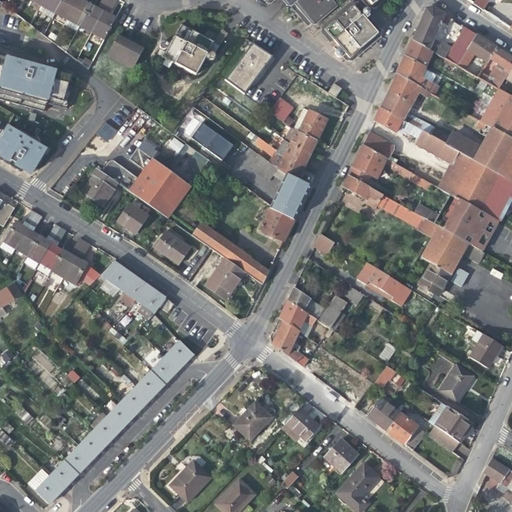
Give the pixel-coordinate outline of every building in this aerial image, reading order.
[(45,0),(42,6),(39,12),(51,18),(54,13),(60,0),(45,0)] [(66,19),(76,0),(60,0),(54,13),(66,19)] [(83,1),(82,0),(76,0),(66,19),(79,26),(91,4),(86,2),(83,1)] [(101,0),(97,8),(102,11),(108,0),(101,0)] [(108,0),(102,11),(109,14),(116,0),(108,0)] [(273,0),(284,0),(289,5),(294,1),(311,20),(313,22),(317,22),(337,5),(337,0),(265,0),(266,1),(272,1),(273,0)] [(483,0),(474,0),(472,3),(483,11),(488,3),(483,0)] [(305,24),(311,20),(294,1),(289,5),(305,24)] [(91,32),(102,11),(97,8),(95,7),(91,4),(79,26),(91,32)] [(366,18),(362,14),(353,4),(325,29),(339,46),(343,50),(349,57),(378,33),(367,21),(366,18)] [(447,28),(452,19),(432,6),(426,8),(420,22),(412,41),(432,52),(445,59),(452,48),(441,42),(440,43),(433,40),(440,23),(447,28)] [(109,14),(102,11),(91,32),(88,37),(101,44),(115,18),(112,16),(109,14)] [(76,31),(79,26),(66,19),(63,24),(76,31)] [(195,74),(204,58),(207,53),(209,50),(213,42),(181,25),(174,38),(171,44),(167,51),(164,57),(195,74)] [(457,66),(477,35),(465,27),(452,48),(445,59),(457,66)] [(132,69),(143,49),(131,43),(117,35),(106,56),(132,69)] [(487,63),(489,59),(496,48),(488,42),(477,35),(457,66),(464,70),(474,55),(487,63)] [(161,48),(167,51),(171,44),(166,41),(165,43),(164,42),(161,43),(160,44),(160,46),(161,48)] [(432,52),(412,41),(405,57),(397,75),(427,92),(431,94),(434,95),(438,87),(421,77),(432,52)] [(272,56),(252,43),(224,78),(245,94),(267,63),(272,56)] [(497,65),(490,76),(486,82),(491,85),(496,88),(499,90),(506,79),(511,69),(511,57),(496,48),(489,59),(497,65)] [(209,54),(207,53),(204,58),(209,60),(210,59),(212,59),(214,59),(215,57),(215,55),(214,54),(212,52),(211,53),(209,54)] [(92,62),(80,54),(76,60),(88,68),(92,62)] [(0,81),(0,90),(46,103),(55,71),(56,68),(39,64),(39,67),(34,65),(23,62),(24,59),(7,55),(7,58),(0,81)] [(0,99),(44,112),(46,103),(0,90),(0,81),(7,58),(0,55),(0,99)] [(55,71),(46,103),(67,109),(73,86),(68,85),(71,75),(55,71)] [(478,77),(486,82),(490,76),(482,71),(478,77)] [(419,93),(424,96),(427,92),(397,75),(396,77),(391,88),(381,108),(394,115),(398,108),(407,113),(419,93)] [(336,96),(341,88),(333,83),(328,91),(336,96)] [(490,99),(496,88),(491,85),(485,96),(490,99)] [(478,120),(489,126),(507,94),(499,90),(496,88),(490,99),(489,101),(478,120)] [(493,129),(511,96),(507,94),(489,126),(491,128),(493,129)] [(511,97),(511,96),(493,129),(511,139),(511,97)] [(268,102),(264,108),(288,126),(292,120),(287,116),(292,109),(279,99),(273,106),(268,102)] [(298,131),(317,140),(322,129),(327,120),(308,111),(302,108),(293,128),(298,131)] [(410,134),(413,135),(417,128),(394,115),(381,108),(375,121),(396,133),(398,130),(409,135),(410,134)] [(434,128),(407,113),(398,108),(394,115),(417,128),(422,131),(430,135),(434,128)] [(105,122),(96,133),(107,142),(116,131),(105,122)] [(233,145),(202,122),(191,137),(222,160),(233,145)] [(4,132),(0,138),(0,154),(1,155),(0,157),(0,159),(20,172),(23,168),(32,173),(34,169),(43,154),(45,149),(36,144),(18,133),(7,127),(4,132)] [(290,127),(284,139),(290,143),(310,153),(313,147),(317,140),(298,131),(293,128),(290,127)] [(422,131),(417,128),(413,135),(418,138),(422,131)] [(434,128),(430,135),(445,144),(449,136),(434,128)] [(479,149),(473,160),(499,175),(511,181),(511,139),(493,129),(491,128),(479,149)] [(19,130),(18,133),(36,144),(38,141),(19,130)] [(376,135),(370,131),(363,145),(369,148),(376,135)] [(438,187),(455,196),(480,210),(499,175),(473,160),(445,144),(430,135),(422,131),(418,138),(415,143),(451,163),(438,187)] [(451,134),(449,136),(445,144),(473,160),(479,149),(451,134)] [(394,145),(376,135),(369,148),(386,158),(388,154),(394,145)] [(174,137),(167,146),(177,154),(184,145),(174,137)] [(274,157),(270,163),(277,168),(285,173),(298,179),(300,174),(304,166),(277,153),(276,153),(277,150),(259,137),(255,142),(274,157)] [(150,157),(157,147),(144,138),(137,148),(150,157)] [(284,139),(277,153),(304,166),(308,159),(310,153),(290,143),(284,139)] [(384,163),(392,167),(394,162),(386,158),(369,148),(363,145),(358,157),(352,167),(348,176),(366,186),(371,176),(377,179),(384,163)] [(140,165),(147,155),(136,147),(130,157),(140,165)] [(199,172),(208,161),(196,151),(187,162),(199,172)] [(46,156),(43,154),(34,169),(37,171),(46,156)] [(269,208),(270,208),(293,220),(302,201),(310,185),(298,179),(285,173),(277,168),(270,163),(258,154),(250,166),(269,180),(273,174),(281,181),(270,205),(269,208)] [(397,160),(388,154),(386,158),(394,162),(396,163),(397,160)] [(147,155),(140,165),(133,174),(124,188),(166,218),(167,218),(190,186),(166,169),(147,155)] [(107,160),(100,171),(113,180),(123,167),(112,159),(107,160)] [(391,168),(395,173),(399,165),(396,163),(394,162),(392,167),(391,168)] [(412,173),(399,165),(395,173),(408,180),(412,173)] [(124,188),(133,174),(123,167),(113,180),(117,183),(124,188)] [(91,175),(93,176),(112,190),(117,183),(113,180),(100,171),(96,168),(91,175)] [(497,220),(511,191),(511,181),(499,175),(480,210),(497,220)] [(114,191),(112,190),(93,176),(82,191),(93,200),(103,206),(114,191)] [(378,205),(398,217),(404,207),(366,186),(348,176),(343,187),(365,200),(364,202),(376,209),(378,205)] [(455,196),(438,226),(439,227),(468,243),(482,251),(490,236),(499,221),(497,220),(480,210),(455,196)] [(2,201),(0,205),(0,225),(3,227),(15,209),(8,204),(2,201)] [(126,227),(134,233),(147,215),(130,203),(117,221),(126,227)] [(419,204),(414,213),(423,218),(434,224),(438,215),(419,204)] [(414,213),(404,207),(398,217),(417,228),(423,218),(414,213)] [(270,234),(283,241),(293,220),(270,208),(259,229),(270,234)] [(22,226),(28,229),(36,215),(31,211),(22,226)] [(36,215),(28,229),(33,233),(42,218),(36,215)] [(416,229),(433,239),(439,227),(438,226),(434,224),(423,218),(417,228),(416,229)] [(15,250),(28,229),(22,226),(19,224),(16,222),(4,243),(15,250)] [(212,250),(224,258),(244,272),(262,284),(268,272),(250,259),(251,258),(201,223),(192,235),(212,250)] [(46,240),(51,243),(60,229),(55,226),(46,240)] [(422,258),(430,263),(451,274),(457,262),(462,255),(468,243),(439,227),(433,239),(422,258)] [(36,234),(33,233),(28,229),(15,250),(27,257),(40,236),(36,234)] [(60,229),(51,243),(57,247),(66,232),(60,229)] [(168,256),(178,263),(189,247),(166,231),(155,247),(168,256)] [(335,243),(320,234),(318,239),(315,245),(329,253),(335,243)] [(39,264),(51,243),(46,240),(44,239),(40,236),(27,257),(39,264)] [(70,255),(76,258),(85,243),(79,240),(70,255)] [(57,247),(51,243),(39,264),(51,271),(64,251),(61,249),(57,247)] [(85,243),(76,258),(82,261),(91,247),(85,243)] [(468,243),(462,255),(478,264),(484,253),(481,252),(482,251),(468,243)] [(64,279),(76,258),(70,255),(68,253),(64,251),(51,271),(64,279)] [(82,261),(76,258),(64,279),(76,286),(77,284),(88,265),(85,263),(82,261)] [(215,291),(223,297),(236,278),(239,280),(244,272),(224,258),(205,285),(215,291)] [(114,262),(101,275),(100,276),(154,313),(160,306),(165,298),(114,262)] [(451,274),(430,263),(418,285),(438,297),(451,274)] [(88,265),(77,284),(86,290),(100,276),(101,275),(88,265)] [(450,280),(460,287),(469,274),(459,267),(450,280)] [(394,298),(402,284),(375,268),(367,282),(394,298)] [(232,290),(239,280),(236,278),(223,297),(226,299),(232,290)] [(5,290),(13,302),(23,295),(15,283),(5,290)] [(363,295),(351,286),(345,296),(349,299),(348,300),(356,305),(363,295)] [(325,310),(293,289),(291,294),(288,301),(316,320),(329,329),(333,331),(333,332),(345,315),(340,312),(341,311),(330,304),(325,310)] [(0,292),(0,303),(3,308),(13,302),(5,290),(0,292)] [(335,296),(330,304),(341,311),(346,303),(335,296)] [(305,336),(316,320),(288,301),(285,307),(279,318),(282,321),(299,332),(305,336)] [(134,317),(128,311),(118,323),(124,328),(134,317)] [(294,342),(299,332),(282,321),(278,331),(272,343),(271,344),(302,367),(308,359),(297,351),(300,347),(294,342)] [(111,327),(108,331),(123,343),(126,339),(111,327)] [(328,338),(333,331),(329,329),(325,335),(328,338)] [(502,345),(482,334),(469,357),(488,368),(494,358),(502,345)] [(180,342),(166,357),(179,370),(186,363),(194,355),(180,342)] [(388,343),(378,355),(386,362),(396,349),(388,343)] [(6,350),(1,357),(8,362),(13,355),(6,350)] [(31,359),(50,372),(56,365),(37,351),(31,359)] [(172,377),(179,370),(166,357),(152,371),(165,384),(172,377)] [(439,390),(457,402),(466,388),(473,376),(456,364),(439,390)] [(112,365),(110,374),(120,377),(122,368),(112,365)] [(395,372),(386,366),(374,383),(382,388),(387,380),(389,381),(395,372)] [(67,375),(74,383),(80,377),(73,369),(67,375)] [(158,392),(165,384),(152,371),(138,386),(151,399),(158,392)] [(400,387),(405,379),(397,374),(392,381),(400,387)] [(144,407),(151,399),(138,386),(122,402),(136,415),(144,407)] [(368,416),(387,431),(400,414),(400,413),(381,399),(368,416)] [(129,422),(136,415),(122,402),(108,417),(121,430),(129,422)] [(441,402),(434,413),(440,417),(445,409),(467,423),(460,434),(465,437),(468,432),(474,424),(441,402)] [(271,418),(254,403),(244,414),(234,426),(250,440),(271,418)] [(60,416),(50,408),(46,413),(61,425),(65,421),(64,420),(65,419),(61,415),(60,416)] [(445,409),(440,417),(434,426),(459,443),(460,444),(465,437),(460,434),(467,423),(445,409)] [(25,423),(32,419),(26,410),(19,414),(25,423)] [(297,410),(285,423),(306,442),(319,427),(312,421),(310,423),(305,418),(297,410)] [(434,426),(440,417),(434,413),(428,422),(434,426)] [(418,427),(400,414),(387,431),(405,444),(407,441),(411,435),(418,427)] [(115,436),(121,430),(108,417),(94,431),(107,444),(115,436)] [(452,452),(459,443),(434,426),(427,436),(452,452)] [(100,451),(107,444),(94,431),(80,446),(93,459),(100,451)] [(3,432),(0,434),(0,437),(6,446),(11,442),(3,432)] [(342,473),(358,455),(348,446),(340,438),(333,446),(331,445),(329,448),(330,449),(324,457),(342,473)] [(86,466),(93,459),(80,446),(65,461),(79,474),(86,466)] [(499,484),(509,470),(492,459),(483,473),(499,484)] [(71,481),(79,474),(65,461),(50,477),(63,490),(71,481)] [(210,477),(193,461),(182,473),(170,485),(188,502),(210,477)] [(336,493),(356,511),(364,503),(359,498),(378,477),(370,470),(363,463),(336,493)] [(511,471),(509,470),(499,484),(497,488),(505,493),(508,489),(511,491),(511,471)] [(290,474),(282,483),(287,488),(296,479),(290,474)] [(58,495),(63,490),(50,477),(36,491),(50,504),(58,495)] [(254,495),(238,480),(215,504),(220,509),(223,506),(228,511),(237,511),(239,510),(254,495)] [(366,501),(364,503),(356,511),(361,511),(369,503),(366,501)]
